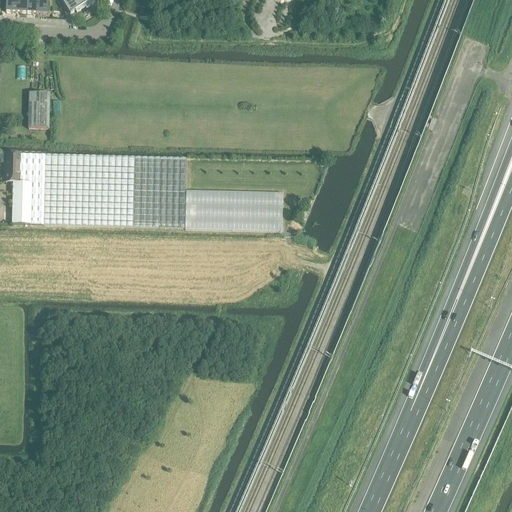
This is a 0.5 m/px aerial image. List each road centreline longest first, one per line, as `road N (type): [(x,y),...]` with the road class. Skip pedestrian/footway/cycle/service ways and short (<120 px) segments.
road 1 (unclassified): [(230,511),(438,0)]
road 2 (motorway): [(511,150),(395,456)]
road 3 (motorway): [(511,183),(395,456)]
road 4 (motorway): [(439,511),(511,341)]
road 5 (residential): [(0,27),(105,31),(117,0)]
